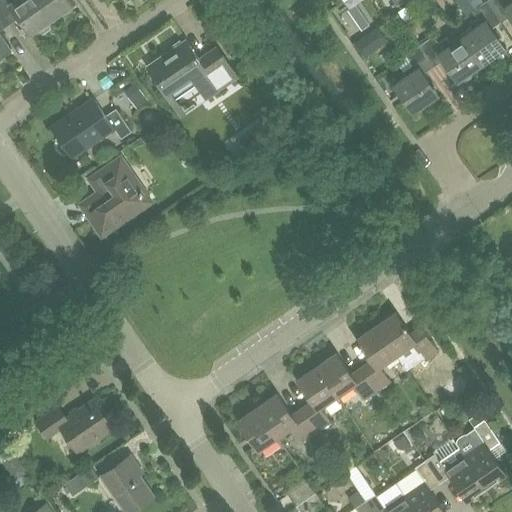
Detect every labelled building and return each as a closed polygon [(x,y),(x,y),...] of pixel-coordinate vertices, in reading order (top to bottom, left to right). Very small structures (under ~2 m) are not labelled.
[(0,0),(0,11),(8,23),(18,17),(30,34),(52,19),(38,0),(12,0),(9,3),(6,0),(0,0)] [(38,0),(52,19),(73,4),(70,0),(38,0)] [(420,0),(418,0),(404,6),(409,20),(426,13),(420,0)] [(506,0),(486,0),(484,1),(499,22),(510,14),(511,16),(511,0),(509,3),(506,0)] [(480,23),(460,37),(479,65),(504,48),(490,28),(499,22),(484,1),(472,10),(480,23)] [(347,9),(361,30),(369,24),(355,4),(347,9)] [(0,54),(10,48),(0,33),(0,28),(8,23),(0,11),(0,54)] [(433,35),(417,46),(432,67),(443,59),(458,80),(459,79),(460,80),(463,81),(469,77),(470,73),(469,72),(479,65),(460,37),(442,49),(433,35)] [(352,45),(361,59),(374,50),(365,37),(352,45)] [(186,38),(146,66),(180,115),(185,112),(176,99),(196,85),(204,98),(236,76),(215,45),(199,57),(186,38)] [(414,69),(394,83),(413,111),(437,95),(423,74),(432,67),(417,46),(404,55),(414,69)] [(135,83),(125,90),(137,106),(147,99),(135,83)] [(115,127),(106,114),(94,96),(50,126),(71,157),(114,128),(115,127)] [(115,108),(106,114),(115,127),(114,128),(120,138),(131,131),(115,108)] [(80,203),(101,235),(130,215),(126,209),(146,195),(120,157),(94,175),(102,187),(80,203)] [(412,343),(413,343),(422,356),(436,347),(420,325),(410,331),(409,330),(395,310),(383,318),(375,323),(383,335),(396,354),(397,353),(412,343)] [(375,323),(356,337),(371,359),(360,366),(376,388),(389,379),(379,366),(383,363),(396,354),(383,335),(375,323)] [(336,351),(316,365),(336,395),(354,383),(364,397),(376,388),(360,366),(351,372),(336,351)] [(316,365),(296,378),(311,399),(301,406),(317,429),(330,420),(320,406),(336,395),(316,365)] [(457,390),(459,382),(454,376),(449,375),(443,379),(442,388),(446,393),(451,394),(457,390)] [(276,391),(256,405),(278,436),(295,424),(304,438),(317,429),(301,406),(291,413),(276,391)] [(36,418),(47,435),(61,425),(78,450),(113,426),(93,396),(66,414),(58,403),(36,418)] [(237,419),(258,449),(278,436),(256,405),(237,419)] [(456,442),(460,448),(486,485),(505,472),(490,450),(501,442),(485,419),(475,426),(476,428),(466,434),(463,435),(460,436),(457,439),(456,442)] [(420,428),(411,436),(417,444),(427,437),(420,428)] [(404,436),(394,443),(398,448),(404,450),(410,445),(404,436)] [(434,451),(424,459),(439,481),(449,474),(466,499),(486,485),(460,448),(441,461),(434,451)] [(101,472),(128,511),(152,494),(132,466),(136,463),(129,453),(101,472)] [(424,479),(403,493),(415,511),(445,511),(429,488),(439,481),(424,459),(414,465),(424,479)] [(90,466),(64,485),(72,495),(98,477),(90,466)] [(306,479),(286,492),(295,505),(314,492),(306,479)] [(360,493),(362,495),(373,511),(415,511),(403,493),(385,506),(371,485),(360,493)] [(314,492),(295,505),(299,511),(311,511),(323,504),(314,492)] [(357,511),(373,511),(362,495),(351,503),(357,511)]
